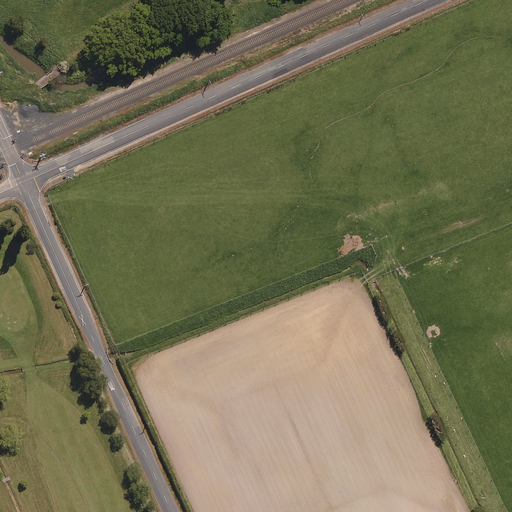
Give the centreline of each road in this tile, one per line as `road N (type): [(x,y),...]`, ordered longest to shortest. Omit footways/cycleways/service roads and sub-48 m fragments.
road 1 (unclassified): [(23,182),(430,0)]
road 2 (unclassified): [(169,511),(23,182)]
